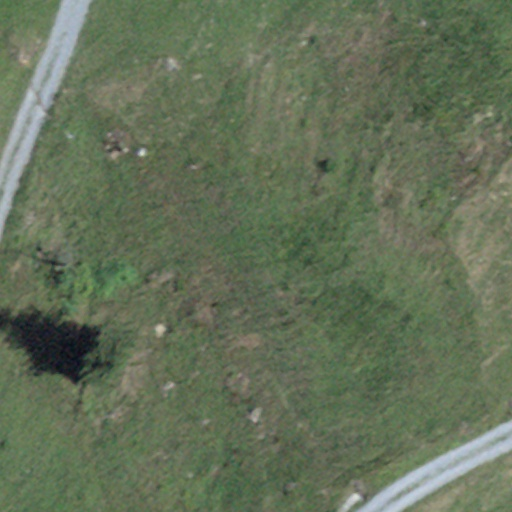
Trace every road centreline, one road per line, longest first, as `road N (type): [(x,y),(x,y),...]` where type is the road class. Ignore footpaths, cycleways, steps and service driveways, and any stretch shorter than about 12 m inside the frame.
road 1 (track): [(78,0),(0,207)]
road 2 (track): [(379,511),(511,433)]
